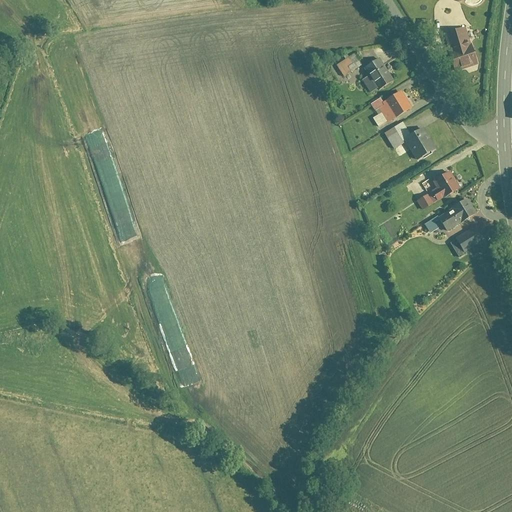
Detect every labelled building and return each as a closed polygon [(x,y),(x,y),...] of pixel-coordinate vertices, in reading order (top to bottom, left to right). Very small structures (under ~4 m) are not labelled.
[(470,31),(446,39),(456,73),(481,65),(470,31)] [(356,54),(349,58),(346,54),(336,60),(339,66),(337,67),(344,78),(358,69),(355,65),(361,61),(356,54)] [(365,71),(370,78),(362,83),(370,95),(378,90),(379,91),(395,81),(381,61),(365,71)] [(398,97),(385,106),(381,101),(372,106),(377,113),(381,110),(383,114),(373,121),(379,130),(390,124),(391,125),(409,113),(398,97)] [(426,129),(412,137),(404,125),(386,136),(394,150),(406,143),(418,162),(439,150),(426,129)] [(450,175),(434,184),(438,191),(417,204),(422,212),(444,198),(445,200),(460,191),(450,175)] [(429,181),(421,187),(425,193),(433,187),(429,181)] [(432,235),(444,227),(448,234),(476,215),(465,200),(440,218),(439,217),(426,226),(432,235)] [(475,229),(450,245),(459,259),(484,243),(475,229)]
